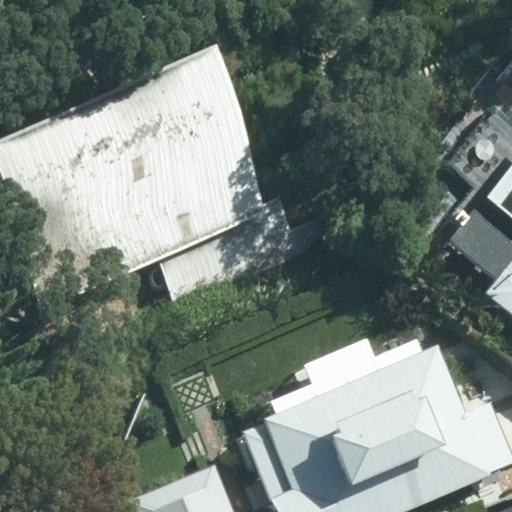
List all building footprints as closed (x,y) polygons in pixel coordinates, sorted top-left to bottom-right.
[(164,55),(0,126),(0,294),(10,317),(150,256),(168,299),(255,261),(164,55)] [(511,179),(495,166),(439,236),(511,294),(511,315),(482,352),(511,375),(511,179)] [(250,506),(252,511),(384,511),(467,476),(413,353),(358,375),(345,344),(279,374),(293,407),(243,428),(263,471),(243,480),(254,504),(250,506)] [(511,438),(478,453),(499,504),(511,498),(511,438)] [(212,511),(194,465),(92,507),(94,511),(212,511)]
